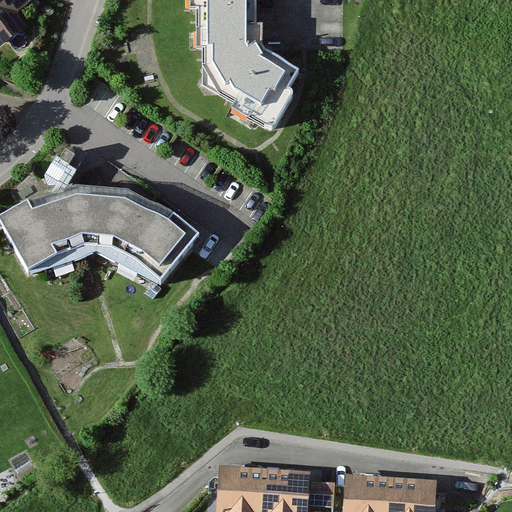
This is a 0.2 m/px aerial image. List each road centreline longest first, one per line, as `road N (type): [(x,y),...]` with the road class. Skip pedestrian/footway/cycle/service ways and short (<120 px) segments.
road 1 (residential): [(165,511),(239,453),(457,476)]
road 2 (residential): [(85,0),(50,103),(0,165)]
